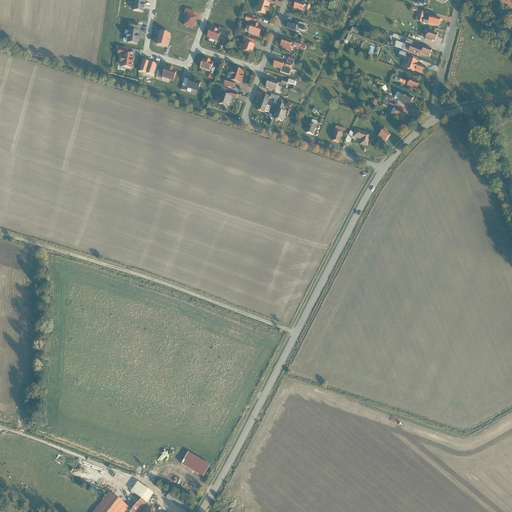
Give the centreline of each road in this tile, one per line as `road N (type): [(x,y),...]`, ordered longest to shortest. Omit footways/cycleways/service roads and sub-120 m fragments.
road 1 (secondary): [(384,170),(201,511)]
road 2 (track): [(296,334),(167,284),(0,234)]
road 3 (track): [(246,121),(32,54)]
road 4 (residential): [(384,170),(249,125),(260,70)]
road 5 (residential): [(459,0),(435,96),(437,119)]
